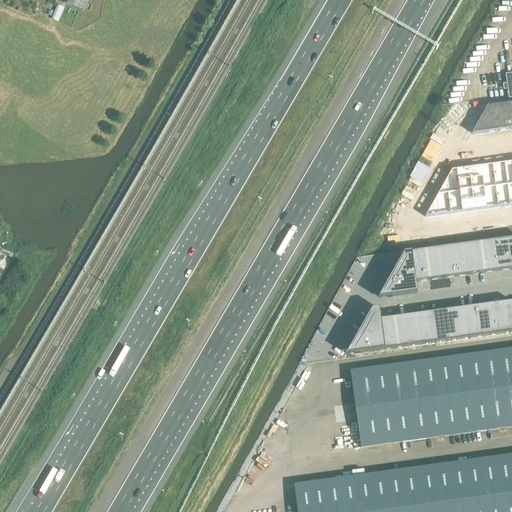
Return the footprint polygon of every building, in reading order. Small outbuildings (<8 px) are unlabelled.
[(61,0),(61,2),(83,11),(88,0),(61,0)] [(511,103),(487,107),(472,135),(511,129),(511,103)] [(511,162),(452,170),(425,217),(511,205),(511,162)] [(386,287),(379,299),(387,297),(417,293),(416,282),(511,268),(511,238),(405,253),(386,287)] [(372,311),(347,356),(355,355),(511,332),(511,302),(381,321),(379,310),(372,311)] [(511,427),(511,350),(351,372),(361,449),(511,427)] [(511,511),(511,456),(295,486),(298,511),(511,511)]
